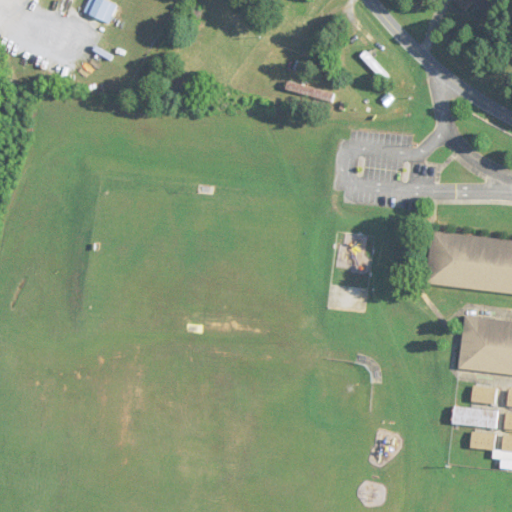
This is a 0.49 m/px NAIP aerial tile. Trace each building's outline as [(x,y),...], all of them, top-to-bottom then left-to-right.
[(476,4),(483,14),(498,3),(495,0),(456,0),(465,12),(476,4)] [(391,77),(366,52),(361,57),(386,82),(391,77)] [(287,90),(334,103),(337,95),(289,81),(287,90)] [(511,237),(432,230),(427,285),(511,292),(511,321),(465,317),(460,370),(511,374),(511,237)] [(472,402),(497,405),(498,388),(474,386),(472,402)] [(500,411),(453,407),(452,425),(498,428),(500,411)] [(472,449),(495,449),(495,434),(472,433),(472,449)] [(511,453),(511,435),(504,435),(502,452),(511,453)]
